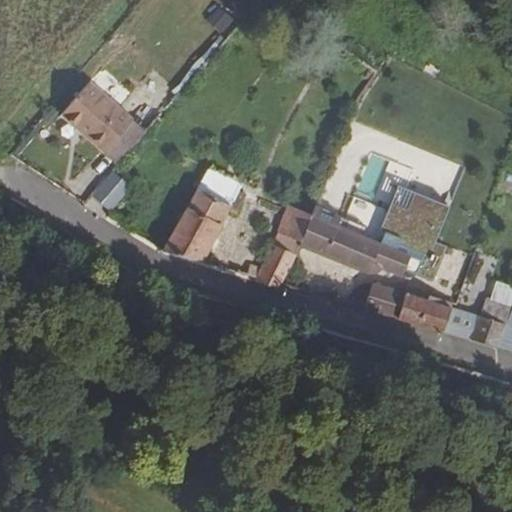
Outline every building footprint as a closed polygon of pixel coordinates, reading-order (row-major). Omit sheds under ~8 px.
[(212,6),(204,21),(224,32),(232,16),(212,6)] [(68,115),(110,152),(138,120),(96,83),(68,115)] [(212,169),(164,252),(202,262),(228,212),(236,216),(247,194),(239,190),(242,184),(212,169)] [(112,171),(91,194),(111,212),(131,188),(112,171)] [(511,196),(511,195),(511,175),(505,172),(498,190),(511,196)] [(477,182),(459,230),(471,235),(490,188),(477,182)] [(302,242),(311,217),(290,206),(276,229),(282,232),(302,242)] [(302,242),(301,244),(373,274),(383,268),(403,276),(411,258),(363,238),(367,229),(316,206),(311,217),(302,242)] [(297,256),(301,244),(302,242),(282,232),(257,278),(280,288),(282,284),(297,256)] [(374,284),(365,308),(398,317),(406,294),(374,284)] [(406,294),(398,317),(444,330),(445,330),(453,303),(407,288),(406,294)] [(511,307),(486,300),(479,317),(505,325),(511,309),(511,307)] [(511,351),(511,309),(505,325),(497,347),(511,351)] [(479,317),(471,339),(497,347),(505,325),(479,317)]
